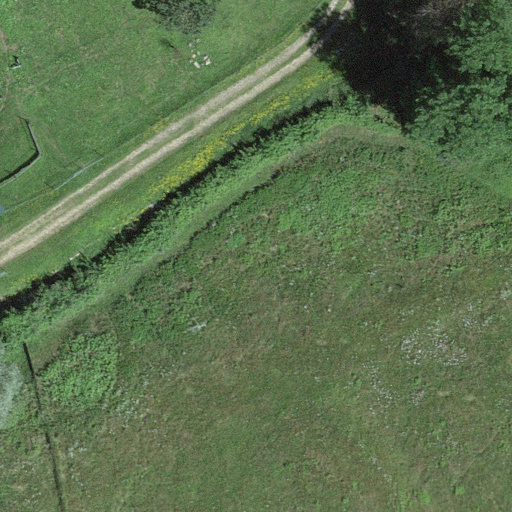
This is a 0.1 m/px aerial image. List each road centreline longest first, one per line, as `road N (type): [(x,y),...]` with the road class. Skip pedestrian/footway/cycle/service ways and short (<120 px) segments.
road 1 (track): [(0,384),(217,221),(322,164),(395,152),(511,200)]
road 2 (track): [(344,0),(313,45),(0,238)]
road 3 (track): [(371,0),(412,122),(444,169)]
